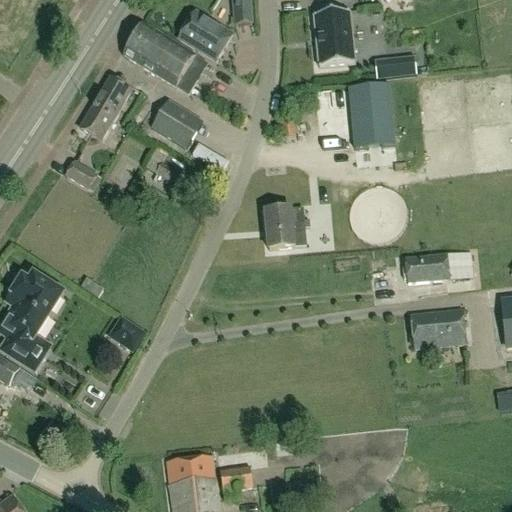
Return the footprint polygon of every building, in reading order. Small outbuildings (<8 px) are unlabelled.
[(232,0),(234,27),(254,26),(251,0),(232,0)] [(179,42),(216,65),(232,37),(196,15),(179,42)] [(355,67),(349,15),(314,19),(319,70),(355,67)] [(196,59),(143,27),(123,59),(176,91),(196,59)] [(254,35),(238,65),(227,59),(220,71),(254,89),(260,78),(246,71),(262,39),(254,35)] [(415,59),(375,63),(377,82),(381,81),(417,78),(415,59)] [(101,144),(131,94),(110,81),(80,131),(101,144)] [(387,87),(348,91),(354,155),(394,151),(387,87)] [(168,103),(151,132),(186,152),(203,125),(168,103)] [(282,143),(296,141),(293,120),(280,122),(282,143)] [(384,155),(364,156),(365,170),(385,169),(384,155)] [(156,178),(176,187),(185,167),(165,158),(156,178)] [(65,180),(93,196),(101,180),(73,165),(65,180)] [(304,211),(292,212),(265,215),(268,253),(307,249),(304,211)] [(461,258),(446,259),(406,262),(408,287),(445,283),(447,295),(469,293),(468,281),(463,281),(461,258)] [(25,281),(9,305),(16,310),(0,334),(0,335),(11,342),(3,354),(35,376),(49,356),(35,346),(66,299),(36,279),(32,286),(25,281)] [(511,303),(502,305),(506,350),(511,349),(511,303)] [(411,318),(415,352),(465,347),(462,313),(411,318)] [(124,341),(120,348),(132,356),(145,337),(121,321),(113,334),(124,341)] [(0,358),(0,383),(9,390),(21,372),(0,358)] [(511,393),(497,395),(499,414),(511,411),(511,393)] [(54,424),(39,441),(56,456),(70,439),(54,424)] [(173,511),(217,511),(212,462),(167,467),(169,490),(171,489),(173,511)] [(220,475),(224,506),(240,504),(238,493),(254,491),(251,470),(220,475)] [(20,511),(12,500),(0,509),(0,511),(20,511)]
